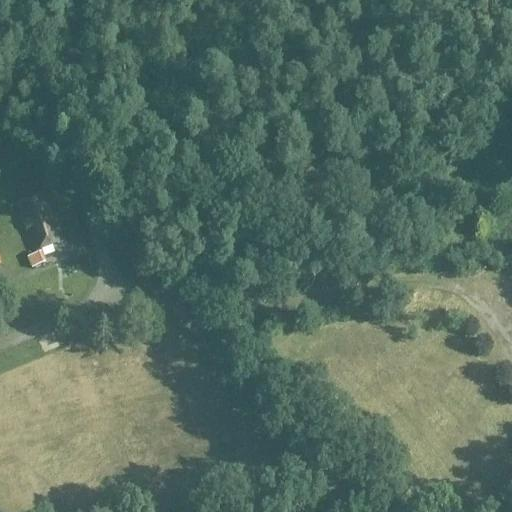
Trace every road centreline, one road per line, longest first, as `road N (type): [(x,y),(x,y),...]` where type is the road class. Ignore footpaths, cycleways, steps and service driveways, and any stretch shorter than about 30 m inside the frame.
road 1 (track): [(79,0),(78,192),(100,254),(154,302),(180,312),(248,415),(356,511)]
road 2 (track): [(180,312),(306,303),(436,281),(490,290),(511,321)]
